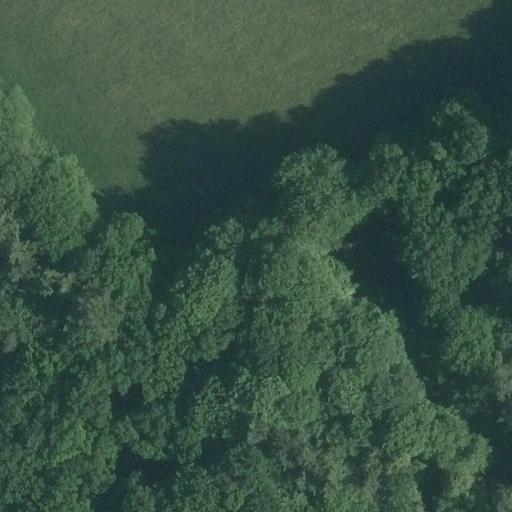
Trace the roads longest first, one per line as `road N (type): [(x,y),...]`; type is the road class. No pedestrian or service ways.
road 1 (track): [(511,131),(461,149),(330,224),(282,274),(257,371),(118,298)]
road 2 (track): [(511,438),(375,417),(257,371)]
